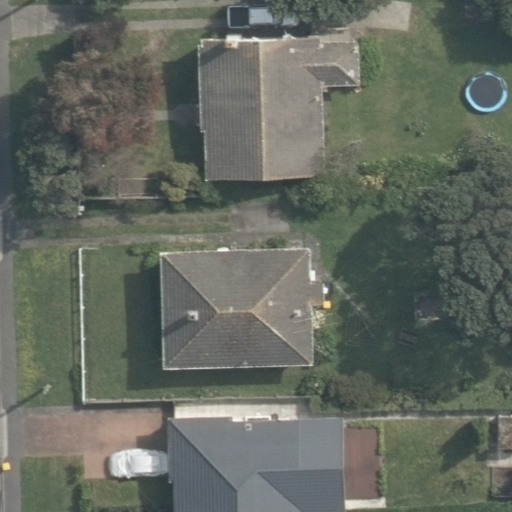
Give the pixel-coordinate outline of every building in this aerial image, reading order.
[(208,125),(209,173),(329,170),(327,80),(364,79),(362,36),(323,37),(323,27),(206,30),(206,39),(203,39),(205,125),(208,125)] [(166,247),(169,363),(317,359),(316,300),(329,300),(328,279),(316,279),(315,243),(166,247)] [(414,292),(415,322),(450,320),(449,291),(414,292)] [(180,477),(180,511),(310,511),(309,410),(172,412),(173,477),(180,477)] [(511,412),(502,413),(503,444),(511,443),(511,412)]
